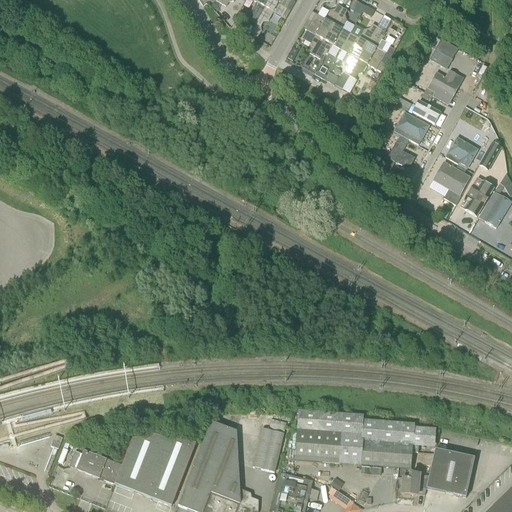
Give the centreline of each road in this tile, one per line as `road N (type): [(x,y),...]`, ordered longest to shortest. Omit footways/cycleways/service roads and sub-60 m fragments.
road 1 (residential): [(401,213),(334,167),(261,82)]
road 2 (residential): [(401,213),(462,98)]
road 3 (unclassified): [(511,278),(401,213)]
